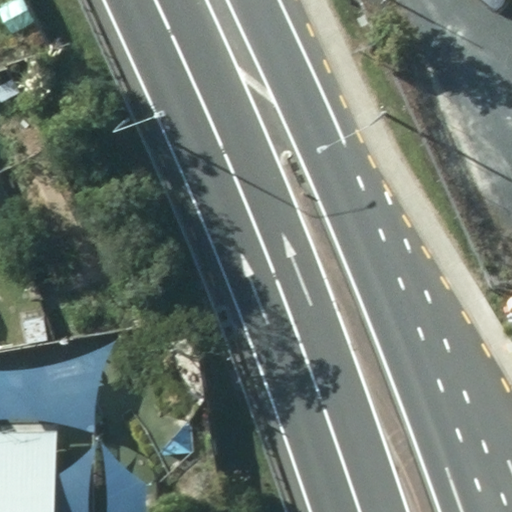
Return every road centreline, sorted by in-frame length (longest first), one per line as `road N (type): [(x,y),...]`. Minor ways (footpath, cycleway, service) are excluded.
road 1 (primary): [(338,511),(283,313),(156,0)]
road 2 (primary): [(253,0),(377,265),(455,460)]
